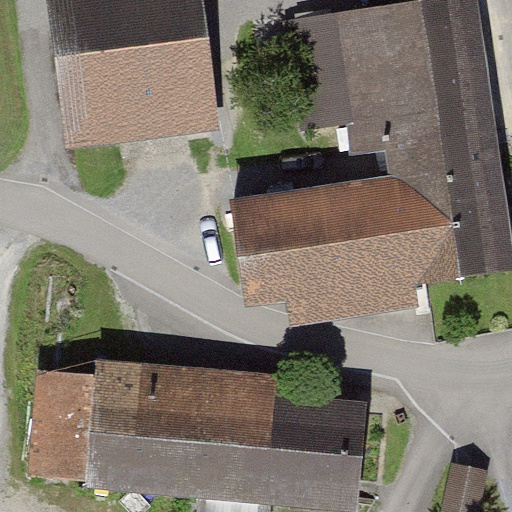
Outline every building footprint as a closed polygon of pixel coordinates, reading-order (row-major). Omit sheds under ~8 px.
[(219,0),(64,0),(87,156),(239,133),(219,0)] [(415,0),(288,17),(304,139),(402,126),(511,111),(511,79),(501,0),(415,0)] [(409,177),(305,191),(322,318),(511,292),(511,111),(402,126),(409,177)] [(366,413),(52,388),(44,477),(205,490),(203,511),(269,511),(271,497),(359,504),(366,413)] [(500,511),(506,470),(455,464),(448,511),(500,511)]
